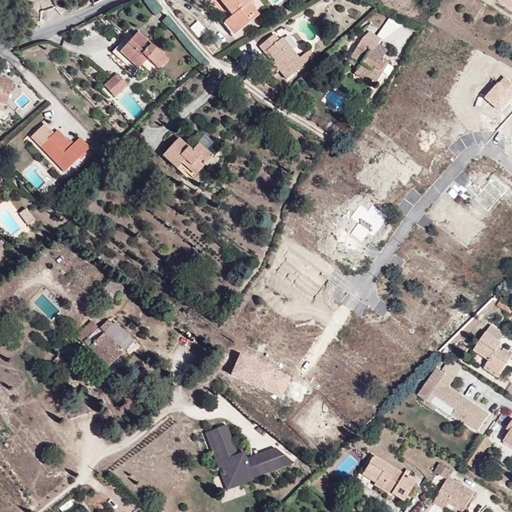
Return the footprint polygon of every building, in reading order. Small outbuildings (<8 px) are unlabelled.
[(156,16),(162,8),(150,0),(141,0),(138,4),(156,16)] [(234,29),(254,13),(245,1),(245,0),(219,0),(229,12),(224,16),(234,29)] [(511,7),(503,1),(501,4),(509,10),(511,7)] [(234,29),(224,16),(229,12),(226,7),(213,17),(227,35),(234,29)] [(385,20),(376,37),(386,42),(395,24),(385,20)] [(168,58),(148,35),(145,37),(139,30),(138,32),(134,27),(109,48),(126,68),(134,61),(147,76),(168,58)] [(148,35),(143,28),(139,30),(145,37),(148,35)] [(253,48),(258,54),(262,51),(272,62),(268,65),(281,81),(308,57),(303,52),(293,60),(276,39),(273,42),(268,36),(253,48)] [(373,69),(379,59),(377,58),(382,49),(368,40),(366,44),(353,37),(342,56),(354,62),(348,73),(362,82),(365,77),(373,82),(378,72),(373,69)] [(258,54),(268,65),(272,62),(262,51),(258,54)] [(378,72),(384,62),(379,59),(373,69),(378,72)] [(113,72),(99,83),(109,95),(123,84),(113,72)] [(0,102),(2,103),(9,77),(0,74),(0,102)] [(66,171),(92,145),(81,134),(72,143),(64,134),(59,138),(52,131),(42,121),(29,134),(66,171)] [(64,134),(56,127),(52,131),(59,138),(64,134)] [(190,176),(210,156),(195,140),(188,147),(178,137),(159,155),(173,169),(179,164),(190,176)] [(398,190),(412,173),(399,162),(401,160),(385,147),(363,173),(368,178),(374,170),(398,190)] [(31,222),(35,220),(36,219),(27,207),(21,212),(30,224),(31,222)] [(116,298),(124,286),(110,277),(102,289),(116,298)] [(496,306),(509,313),(511,308),(511,307),(500,300),(496,306)] [(105,369),(134,342),(114,321),(112,323),(107,318),(78,344),(76,342),(71,346),(74,349),(70,352),(77,359),(87,350),(105,369)] [(509,351),(497,343),(499,339),(496,337),(501,330),(487,320),(469,346),(484,356),(479,363),(494,373),(509,351)] [(64,360),(57,353),(50,360),(57,366),(64,360)] [(477,432),(490,414),(452,386),(455,382),(437,369),(419,395),(430,402),(436,394),(456,409),(452,414),(477,432)] [(511,417),(508,415),(502,424),(506,426),(498,438),(511,446),(511,417)] [(214,459),(211,460),(210,460),(214,469),(218,468),(224,482),(236,480),(236,482),(237,483),(249,478),(248,476),(252,474),(249,465),(244,466),(240,464),(242,460),(241,457),(238,450),(232,453),(221,423),(203,429),(214,459)] [(214,459),(203,429),(200,430),(211,460),(214,459)] [(249,465),(252,474),(268,469),(263,455),(270,447),(241,457),(242,460),(240,464),(244,466),(249,465)] [(263,455),(268,469),(289,461),(270,447),(263,455)] [(412,481),(370,455),(358,476),(372,484),(370,486),(386,496),(387,494),(400,501),(412,481)] [(463,511),(476,489),(452,475),(455,470),(441,462),(435,473),(446,479),(434,499),(448,507),(450,503),(463,511)] [(218,468),(214,469),(221,487),(223,487),(236,482),(236,480),(224,482),(218,468)]
